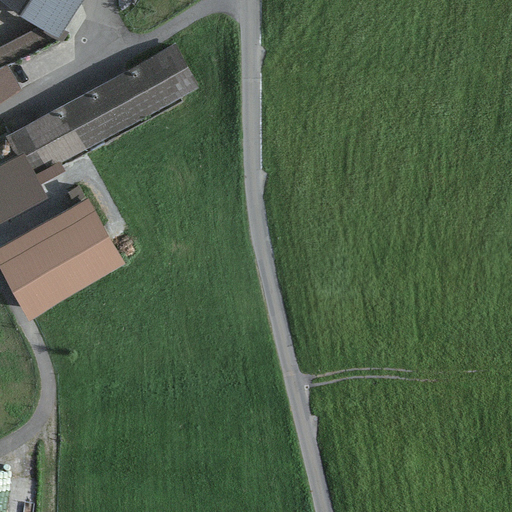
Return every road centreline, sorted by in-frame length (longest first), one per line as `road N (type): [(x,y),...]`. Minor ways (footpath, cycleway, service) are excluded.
road 1 (tertiary): [(248,0),(255,204),(325,511)]
road 2 (track): [(229,0),(0,120)]
road 3 (track): [(0,271),(48,375),(38,418),(0,447)]
